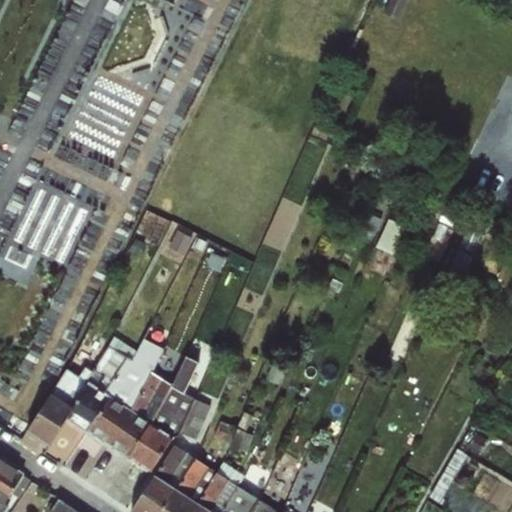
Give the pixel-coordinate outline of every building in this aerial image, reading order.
[(86,433),(106,446),(152,373),(155,367),(147,362),(162,333),(149,327),(136,350),(86,433)] [(114,336),(90,370),(66,420),(86,433),(136,350),(114,336)] [(47,446),(66,420),(90,370),(82,364),(88,352),(79,348),(26,433),(47,446)] [(159,378),(152,373),(106,446),(126,459),(150,424),(185,357),(173,351),(159,378)] [(207,368),(185,357),(150,424),(126,459),(147,472),(172,438),(182,435),(195,440),(210,406),(195,399),(207,368)] [(130,511),(158,511),(174,488),(168,484),(188,454),(174,445),(129,511),(130,511)] [(0,458),(0,508),(24,474),(0,458)] [(174,488),(158,511),(190,511),(215,471),(195,459),(174,488)] [(220,511),(238,487),(244,476),(223,462),(215,471),(190,511),(220,511)] [(248,511),(256,500),(238,487),(220,511),(248,511)] [(278,511),(281,508),(261,495),(256,500),(248,511),(278,511)] [(78,511),(57,498),(47,511),(78,511)]
